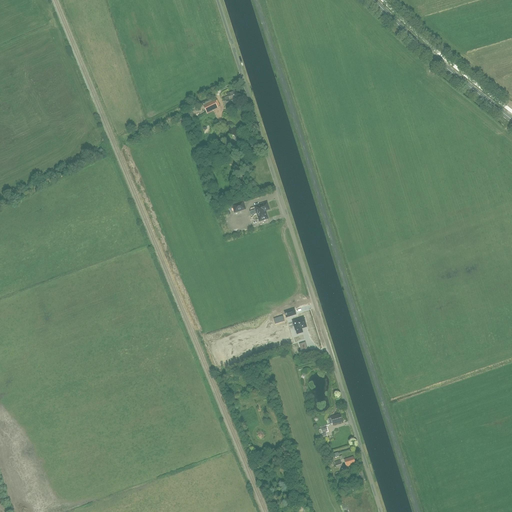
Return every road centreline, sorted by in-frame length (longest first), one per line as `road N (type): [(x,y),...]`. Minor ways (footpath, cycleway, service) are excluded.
road 1 (unclassified): [(381,511),(217,0)]
road 2 (track): [(417,511),(256,0)]
road 3 (secondary): [(511,119),(373,0)]
